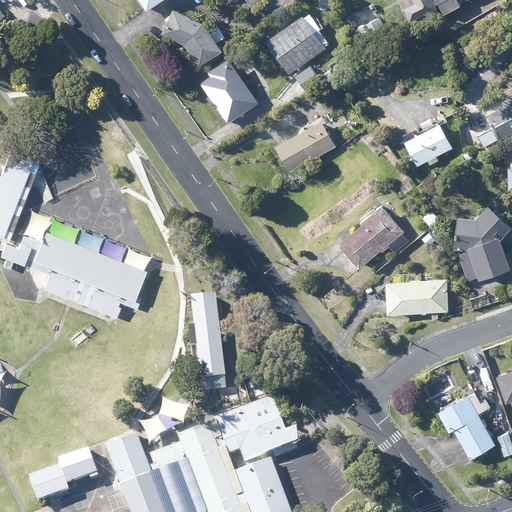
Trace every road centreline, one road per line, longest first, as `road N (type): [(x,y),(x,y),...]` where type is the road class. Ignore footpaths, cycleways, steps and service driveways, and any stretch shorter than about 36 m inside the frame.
road 1 (residential): [(70,0),(361,405)]
road 2 (residential): [(511,322),(420,355),(361,405)]
road 3 (residential): [(361,405),(446,511)]
